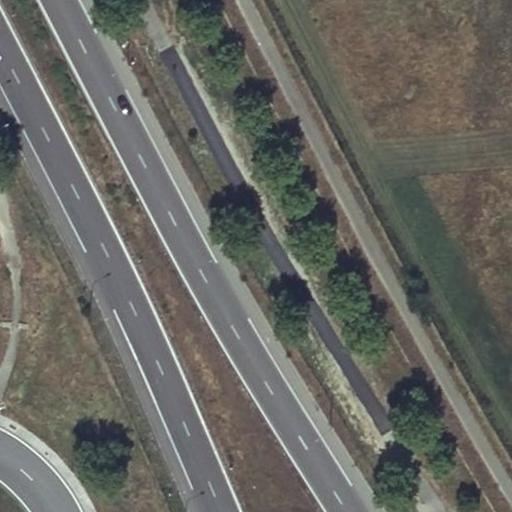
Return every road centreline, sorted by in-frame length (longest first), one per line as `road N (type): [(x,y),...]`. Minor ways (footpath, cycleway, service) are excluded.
road 1 (trunk): [(352,511),(221,303),(59,0)]
road 2 (trunk): [(0,49),(118,281),(221,511)]
